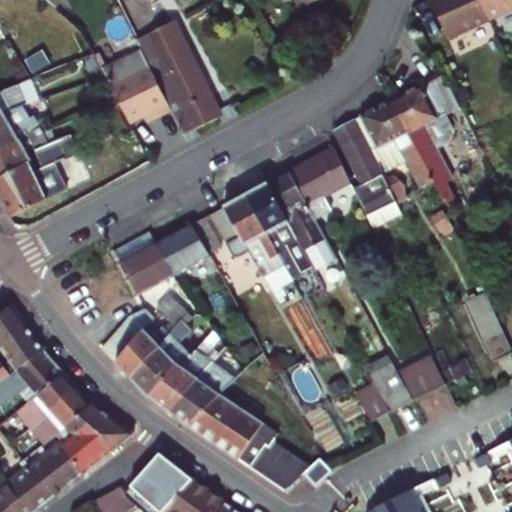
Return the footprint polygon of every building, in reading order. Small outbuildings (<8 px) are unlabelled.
[(124,0),(118,3),(149,68),(170,110),(182,135),(218,118),(215,113),(220,111),(181,32),(170,38),(164,28),(151,35),(133,0),(124,0)] [(432,0),(450,37),(492,18),(483,0),(432,0)] [(511,0),(483,0),(492,18),(511,8),(511,0)] [(102,69),(130,122),(152,112),(155,118),(170,110),(149,68),(141,50),(102,69)] [(44,53),(27,63),(34,77),(52,67),(44,53)] [(82,64),(92,81),(102,77),(91,59),(82,64)] [(1,80),(6,90),(18,85),(14,75),(1,80)] [(429,83),(445,114),(460,107),(444,75),(429,83)] [(429,83),(392,102),(433,179),(449,170),(424,125),(445,114),(429,83)] [(0,114),(24,99),(18,85),(6,90),(0,92),(0,114)] [(0,114),(0,148),(39,124),(37,121),(43,118),(36,103),(28,106),(24,99),(0,114)] [(421,190),(434,183),(433,179),(392,102),(361,118),(378,150),(394,141),(421,190)] [(362,186),(354,191),(373,229),(402,215),(355,122),(334,132),(362,186)] [(34,152),(50,144),(44,133),(39,124),(0,148),(0,179),(38,160),(34,152)] [(50,144),(57,141),(51,130),(44,133),(50,144)] [(0,179),(0,202),(10,218),(121,164),(109,139),(80,153),(72,134),(57,141),(50,144),(34,152),(38,160),(0,179)] [(290,172),(316,221),(333,211),(325,197),(351,183),(334,149),(290,172)] [(290,172),(268,185),(297,240),(304,251),(326,239),(316,221),(290,172)] [(246,196),(292,279),(301,274),(295,263),(286,246),(297,240),(268,185),(246,196)] [(246,196),(224,208),(249,252),(277,301),(287,295),(282,285),(292,280),(292,279),(246,196)] [(239,257),(249,252),(224,208),(211,215),(233,255),(239,257)] [(205,218),(192,225),(208,254),(221,246),(205,218)] [(192,225),(156,245),(173,276),(210,257),(208,254),(192,225)] [(115,252),(121,264),(138,296),(173,276),(156,245),(149,233),(115,252)] [(297,240),(286,246),(295,263),(307,256),(304,251),(297,240)] [(85,266),(89,272),(102,264),(100,258),(85,266)] [(93,280),(111,311),(138,296),(121,264),(93,280)] [(235,301),(223,279),(211,286),(223,308),(235,301)] [(466,304),(492,357),(511,348),(485,294),(466,304)] [(170,322),(176,329),(189,314),(169,296),(156,310),(170,322)] [(0,383),(43,352),(10,307),(0,314),(0,360),(0,361),(0,360),(0,383)] [(116,363),(152,324),(155,320),(145,309),(128,317),(103,350),(116,363)] [(132,378),(149,397),(179,365),(182,368),(193,356),(180,344),(192,330),(187,326),(193,319),(189,314),(176,329),(132,378)] [(132,378),(176,329),(170,322),(161,332),(152,324),(116,363),(132,378)] [(194,347),(198,351),(210,336),(206,333),(194,347)] [(169,412),(213,363),(206,357),(214,349),(211,346),(216,341),(210,336),(198,351),(193,356),(182,368),(179,365),(149,397),(169,412)] [(222,394),(243,371),(226,348),(213,363),(169,412),(195,431),(222,394)] [(0,408),(29,386),(38,396),(63,375),(43,352),(0,383),(0,408)] [(397,369),(413,398),(444,381),(431,352),(397,369)] [(465,364),(453,371),(458,380),(470,374),(465,364)] [(390,411),(413,398),(397,369),(374,382),(390,411)] [(63,375),(38,396),(8,421),(0,427),(0,431),(2,434),(22,418),(31,429),(35,425),(75,389),(63,375)] [(354,393),(370,422),(390,411),(374,382),(354,393)] [(33,454),(42,447),(66,428),(91,408),(75,389),(35,425),(40,431),(41,430),(44,434),(37,440),(29,430),(20,437),(33,454)] [(278,436),(222,394),(195,431),(285,492),(304,475),(308,471),(271,447),(278,436)] [(66,428),(73,437),(75,438),(91,425),(111,452),(134,434),(92,407),(91,408),(66,428)] [(5,417),(0,421),(0,427),(8,421),(5,417)] [(75,438),(73,437),(63,444),(84,473),(111,452),(91,425),(75,438)] [(37,509),(84,473),(63,444),(48,455),(42,447),(33,454),(21,464),(26,469),(14,479),(37,509)] [(481,469),(486,467),(492,463),(488,455),(476,461),(481,469)] [(128,511),(140,502),(152,511),(164,511),(192,482),(158,457),(129,493),(123,488),(92,502),(98,511),(128,511)] [(304,475),(316,489),(333,474),(320,460),(308,471),(304,475)] [(450,484),(446,475),(435,481),(439,490),(446,486),(450,484)] [(0,511),(33,511),(37,509),(14,479),(5,486),(0,489),(0,511)] [(218,511),(226,502),(194,480),(192,482),(164,511),(218,511)] [(415,511),(415,502),(423,498),(419,489),(374,511),(415,511)] [(238,511),(226,502),(218,511),(238,511)]
